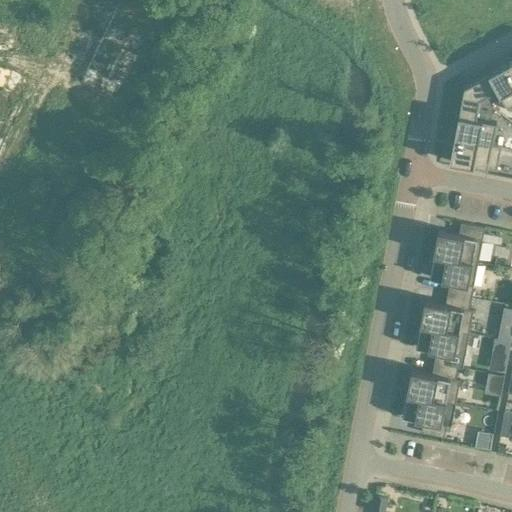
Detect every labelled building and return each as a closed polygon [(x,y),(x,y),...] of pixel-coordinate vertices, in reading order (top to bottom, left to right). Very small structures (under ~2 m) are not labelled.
[(104,0),(84,74),(117,84),(140,0),(104,0)] [(55,22),(25,33),(28,44),(42,39),(46,51),(63,45),(55,22)] [(465,86),(488,103),(502,96),(510,111),(511,109),(511,64),(510,61),(465,86)] [(465,86),(455,138),(493,145),(497,121),(491,120),(493,107),(488,103),(465,86)] [(493,145),(455,138),(451,161),(497,170),(502,146),(493,145)] [(439,230),(434,253),(478,261),(485,226),(461,222),(459,234),(439,230)] [(478,261),(434,253),(430,276),(450,280),(448,292),(472,296),(478,261)] [(469,308),(472,296),(448,292),(446,303),(425,300),(421,323),(465,331),(470,332),(474,309),(469,308)] [(465,331),(421,323),(416,346),(437,350),(435,362),(458,366),(465,331)] [(456,377),(458,366),(435,362),(432,373),(412,369),(407,393),(456,402),(461,378),(456,377)] [(452,425),(456,402),(407,393),(403,416),(424,420),(421,432),(445,436),(447,424),(452,425)] [(511,412),(505,411),(502,423),(511,424),(511,416),(511,412)] [(511,424),(502,423),(500,434),(508,436),(511,424)] [(380,511),(384,511),(388,497),(376,495),(373,511),(380,511)]
